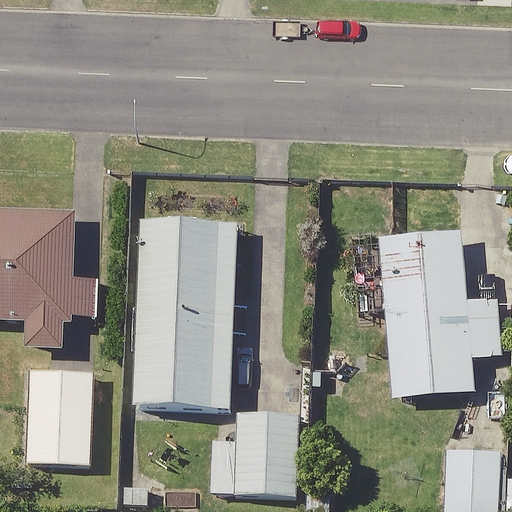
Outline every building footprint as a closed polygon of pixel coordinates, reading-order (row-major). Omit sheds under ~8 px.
[(72,290),(75,226),(0,223),(0,331),(31,333),(30,358),(65,360),(67,329),(94,330),(95,291),(72,290)] [(240,232),(146,228),(139,422),(232,425),(240,232)] [(468,310),(462,244),(384,250),(397,413),(477,407),(474,371),(501,369),(496,308),(468,310)] [(96,379),(33,378),(31,474),(94,475),(96,379)] [(302,421),(242,419),(238,506),(298,509),(302,421)] [(502,511),(505,464),(450,460),(446,511),(502,511)] [(335,511),(338,483),(310,481),(307,511),(335,511)] [(157,511),(161,489),(126,483),(121,511),(157,511)]
